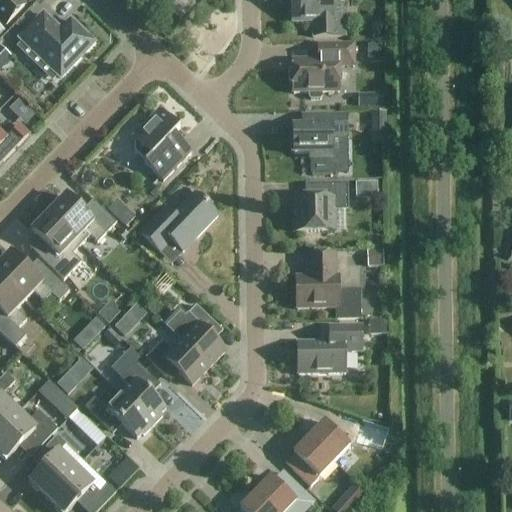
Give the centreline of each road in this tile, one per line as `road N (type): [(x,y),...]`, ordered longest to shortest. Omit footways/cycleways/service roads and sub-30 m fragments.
road 1 (residential): [(143,511),(254,396),(251,150),(212,105)]
road 2 (residential): [(0,215),(158,53)]
